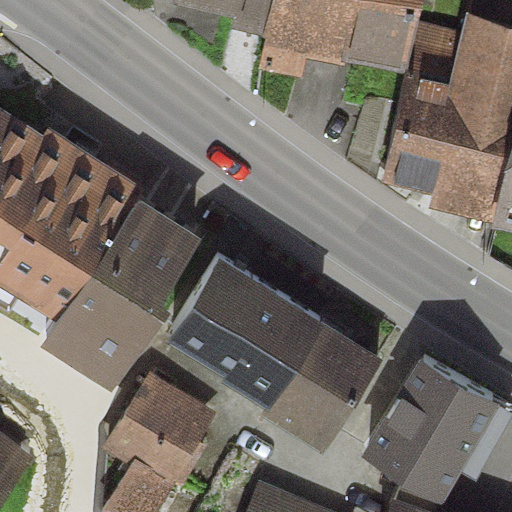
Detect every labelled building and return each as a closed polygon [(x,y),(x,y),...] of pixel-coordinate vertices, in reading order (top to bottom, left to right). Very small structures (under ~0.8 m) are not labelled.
[(234,0),(233,6),(230,20),(259,28),(265,0),(234,0)] [(290,37),(401,61),(408,26),(413,0),(265,0),(259,28),(258,30),(263,32),(257,63),(285,69),(290,37)] [(434,181),(498,197),(511,144),(511,0),(465,0),(464,10),(468,11),(461,38),(408,26),(401,61),(395,103),(381,165),(375,164),(374,169),(413,178),(409,190),(425,194),(429,182),(432,183),(434,181)] [(52,312),(54,309),(129,199),(0,117),(0,283),(0,284),(52,312)] [(511,144),(498,197),(494,213),(496,214),(501,194),(511,196),(511,144)] [(131,327),(188,239),(129,199),(54,309),(52,312),(42,328),(110,375),(140,333),(131,327)] [(269,391),(314,323),(316,319),(213,255),(168,327),(269,391)] [(0,368),(12,373),(42,328),(52,312),(0,284),(0,283),(0,368)] [(373,360),(314,323),(269,391),(262,403),(323,441),(373,360)] [(401,473),(432,494),(488,396),(420,357),(364,451),(401,473)] [(201,416),(143,380),(104,441),(132,459),(98,511),(140,511),(162,477),(175,485),(182,474),(169,466),(201,416)] [(0,480),(16,460),(0,447),(0,480)] [(425,511),(432,494),(401,473),(384,511),(425,511)] [(262,511),(296,511),(299,506),(270,494),(262,511)]
